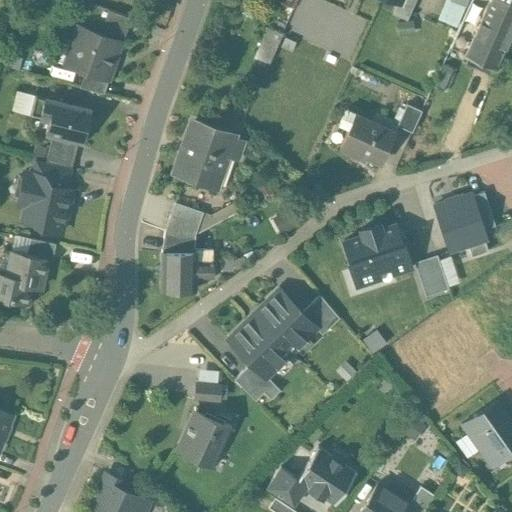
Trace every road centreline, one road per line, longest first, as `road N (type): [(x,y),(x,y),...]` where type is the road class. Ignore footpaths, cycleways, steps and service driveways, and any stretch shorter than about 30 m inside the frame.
road 1 (residential): [(117,347),(145,346),(309,233),(334,206),(489,154)]
road 2 (residential): [(200,0),(131,198),(117,347)]
road 3 (residential): [(117,347),(45,511)]
